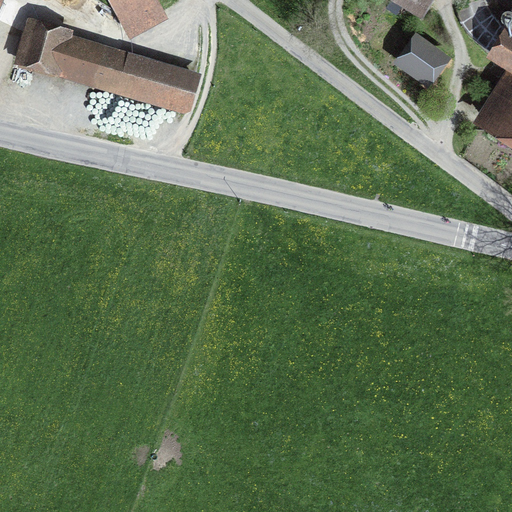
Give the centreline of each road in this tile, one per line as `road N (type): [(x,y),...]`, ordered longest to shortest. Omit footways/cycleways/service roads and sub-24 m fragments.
road 1 (tertiary): [(0,132),(511,247)]
road 2 (residential): [(233,0),(511,207)]
road 3 (track): [(434,153),(418,115),(338,32),(335,0)]
